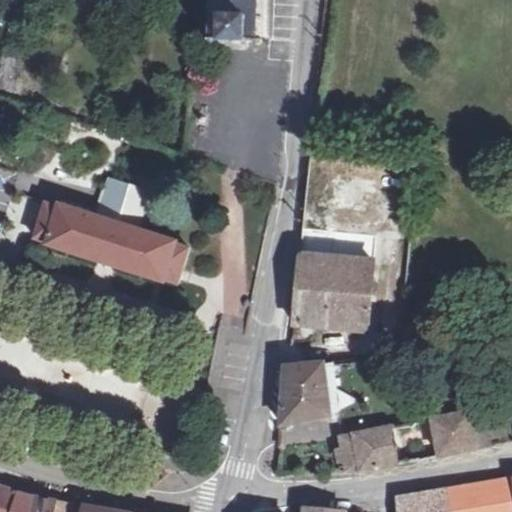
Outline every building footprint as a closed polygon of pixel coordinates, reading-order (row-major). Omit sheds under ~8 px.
[(213,23),(212,44),(214,44),(214,47),(219,47),(219,44),(226,44),(226,47),(239,47),(252,47),(252,44),(260,45),(260,47),(263,47),(264,44),(265,44),(265,39),(262,40),(262,23),(265,23),(265,17),(262,17),(261,0),(209,0),(213,0),(212,17),(208,17),(209,23),(213,23)] [(152,197),(133,191),(134,186),(130,184),(115,179),(109,198),(106,208),(102,218),(123,225),(141,231),(152,197)] [(158,280),(166,283),(167,279),(183,284),(185,276),(185,275),(187,268),(193,250),(178,245),(179,243),(141,231),(123,225),(102,218),(66,207),(65,210),(51,206),(48,216),(45,226),(40,241),(54,245),(53,248),(80,255),(102,262),(106,264),(121,268),(158,280)] [(304,258),(382,267),(386,236),(308,229),(304,258)] [(373,334),(382,267),(304,258),(296,325),(373,334)] [(403,355),(397,336),(384,339),(389,358),(404,357),(403,355)] [(299,356),(300,364),(312,364),(312,356),(299,356)] [(380,369),(379,359),(369,360),(371,370),(380,369)] [(318,364),(312,364),(300,364),(289,365),(285,425),(343,414),(340,362),(318,364)] [(478,449),(494,446),(487,418),(477,420),(476,413),(344,435),(346,469),(373,466),(404,463),(420,461),(437,458),(478,449)] [(408,498),(407,511),(511,511),(511,481),(473,488),(431,495),(408,498)] [(0,511),(18,511),(22,498),(0,489),(0,511)] [(41,511),(44,503),(33,501),(22,498),(18,511),(41,511)] [(60,511),(62,506),(53,504),(44,503),(41,511),(60,511)]
